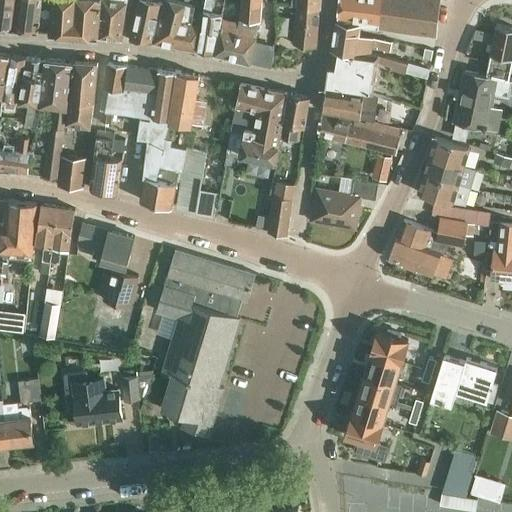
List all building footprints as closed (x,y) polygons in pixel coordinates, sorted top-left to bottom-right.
[(0,0),(0,25),(12,27),(15,0),(0,0)] [(15,0),(12,27),(37,30),(40,4),(40,0),(15,0)] [(40,0),(40,4),(50,6),(48,31),(94,35),(98,0),(40,0)] [(99,0),(95,35),(119,37),(125,0),(114,0),(114,1),(108,0),(107,0),(99,0)] [(136,0),(127,39),(149,42),(151,42),(152,37),(153,32),(154,29),(155,25),(159,9),(156,8),(157,4),(160,5),(161,2),(157,2),(149,1),(149,0),(136,0)] [(152,37),(151,42),(195,49),(199,26),(189,24),(193,5),(183,2),(174,0),(161,0),(161,2),(160,5),(157,4),(156,8),(159,9),(155,25),(154,29),(153,32),(152,37)] [(199,26),(195,49),(212,53),(219,16),(212,15),(213,0),(205,0),(203,13),(201,13),(199,26)] [(219,20),(213,54),(250,63),(257,21),(258,21),(259,0),(241,0),(240,20),(238,20),(237,24),(219,20)] [(336,20),(336,22),(347,23),(361,25),(378,27),(378,26),(435,33),(435,32),(438,0),(338,0),(337,15),(339,16),(338,21),(336,20)] [(315,46),(317,8),(295,7),(292,42),(315,46)] [(276,33),(287,35),(289,17),(276,16),(276,33)] [(336,22),(332,48),(369,53),(371,42),(377,43),(377,47),(390,50),(392,40),(367,35),(359,34),(361,25),(347,23),(336,22)] [(486,75),(509,80),(511,62),(511,28),(497,25),(486,75)] [(325,85),(325,86),(371,92),(376,60),(385,62),(384,67),(409,71),(411,61),(369,53),(332,48),(331,48),(328,66),(325,85)] [(7,53),(0,107),(0,113),(25,116),(27,101),(18,100),(23,55),(7,53)] [(36,117),(38,103),(44,57),(25,55),(20,100),(28,101),(25,125),(35,126),(36,117)] [(44,57),(38,103),(52,105),(51,126),(62,128),(64,106),(70,59),(44,57)] [(64,122),(88,125),(95,61),(71,59),(64,122)] [(125,65),(106,63),(98,108),(150,115),(150,118),(139,117),(136,137),(145,138),(145,143),(164,146),(166,132),(167,122),(175,71),(157,69),(154,93),(121,90),(125,65)] [(157,69),(125,65),(121,90),(154,93),(157,69)] [(464,70),(453,120),(457,121),(454,136),(465,138),(468,124),(487,128),(492,105),(489,105),(491,94),(509,97),(511,81),(464,70)] [(175,71),(167,122),(185,125),(192,126),(192,122),(204,124),(207,101),(196,99),(200,76),(175,71)] [(273,157),(277,134),(277,129),(284,92),(238,83),(225,149),(273,157)] [(325,86),(322,109),(359,115),(361,101),(389,107),(391,98),(371,92),(325,86)] [(277,129),(277,134),(294,137),(297,123),(302,124),(306,96),(285,92),(279,129),(277,129)] [(320,120),(319,132),(392,148),(397,130),(396,129),(397,124),(365,117),(365,119),(354,117),(353,118),(321,113),(320,120)] [(57,176),(60,153),(62,134),(48,132),(43,175),(57,176)] [(179,178),(187,136),(166,132),(164,146),(145,143),(138,198),(171,206),(175,181),(179,178)] [(121,157),(111,155),(114,138),(97,135),(94,152),(92,152),(88,186),(116,192),(121,157)] [(198,189),(205,150),(196,149),(197,138),(187,136),(179,178),(175,207),(194,211),(212,216),(216,192),(216,193),(198,189)] [(429,154),(463,165),(469,146),(435,136),(429,154)] [(29,149),(0,145),(0,166),(26,170),(29,149)] [(60,153),(57,176),(56,183),(81,185),(85,155),(60,153)] [(458,182),(463,165),(429,154),(424,172),(458,182)] [(452,201),(458,182),(424,172),(418,191),(452,201)] [(360,195),(375,197),(378,182),(353,177),(350,192),(316,186),(311,216),(318,218),(317,220),(333,223),(333,221),(354,225),(360,195)] [(277,181),(276,193),(293,195),(295,184),(277,181)] [(273,192),(268,229),(269,229),(288,234),(293,195),(276,193),(273,192)] [(0,198),(0,220),(6,221),(6,227),(0,226),(0,277),(7,278),(10,250),(32,252),(37,203),(0,198)] [(46,286),(50,260),(57,205),(41,203),(36,242),(43,243),(41,259),(42,259),(38,285),(46,286)] [(57,205),(50,260),(59,261),(61,246),(69,247),(74,219),(75,207),(57,205)] [(437,239),(464,244),(468,221),(441,216),(437,239)] [(388,259),(433,275),(442,250),(431,246),(432,243),(433,235),(430,234),(432,229),(403,219),(388,259)] [(511,221),(499,220),(496,248),(495,248),(492,279),(511,280),(511,221)] [(80,230),(78,242),(102,249),(99,260),(113,263),(103,297),(130,305),(138,274),(125,271),(135,236),(83,222),(80,230)] [(241,297),(247,299),(255,273),(174,249),(156,309),(178,316),(163,368),(171,371),(160,407),(184,414),(181,426),(209,434),(224,385),(220,384),(240,316),(236,315),(241,297)] [(60,303),(45,301),(40,334),(55,336),(60,303)] [(400,332),(388,328),(387,332),(377,330),(371,351),(401,360),(408,339),(399,336),(400,332)] [(395,381),(401,360),(371,351),(364,372),(395,381)] [(443,357),(430,397),(431,398),(450,404),(454,390),(492,401),(497,384),(491,383),(496,366),(465,357),(464,361),(444,354),(443,357)] [(433,370),(436,358),(428,356),(425,368),(433,370)] [(429,381),(433,370),(425,368),(421,379),(429,381)] [(86,370),(65,373),(68,396),(74,395),(77,422),(121,417),(118,388),(98,390),(97,380),(87,381),(86,370)] [(403,383),(395,381),(364,372),(358,392),(389,402),(396,404),(403,383)] [(121,378),(124,400),(139,399),(136,376),(121,378)] [(20,380),(22,401),(41,399),(39,378),(20,380)] [(382,422),(389,402),(358,392),(352,413),(382,422)] [(416,398),(412,409),(420,411),(423,400),(416,398)] [(0,444),(8,443),(3,403),(3,399),(0,399),(0,444)] [(3,403),(8,443),(34,440),(30,405),(18,406),(17,401),(3,403)] [(416,423),(420,411),(412,409),(409,421),(416,423)] [(511,411),(511,413),(496,409),(489,432),(511,438),(511,411)] [(376,442),(382,422),(352,413),(345,434),(358,438),(354,450),(384,459),(388,446),(376,442)] [(481,463),(478,482),(506,487),(510,469),(481,463)]
